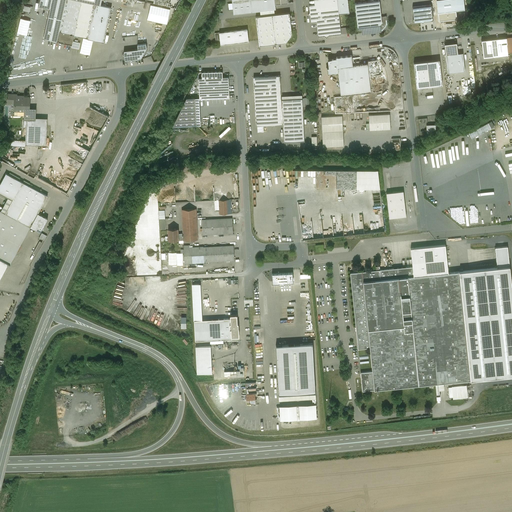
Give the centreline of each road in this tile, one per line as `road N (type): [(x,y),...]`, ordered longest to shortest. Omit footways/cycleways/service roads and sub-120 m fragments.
road 1 (trunk): [(0,467),(173,462),(511,427)]
road 2 (secondary): [(52,306),(200,0)]
road 3 (residential): [(117,71),(117,117),(0,344)]
road 4 (trunk): [(289,447),(217,431),(165,358),(52,306)]
road 5 (trunk): [(68,322),(150,352),(181,392),(176,426),(159,444),(79,459)]
road 6 (trunk): [(511,422),(289,447)]
road 7 (trunk): [(289,447),(79,459)]
road 8 (residential): [(117,71),(303,50)]
road 9 (secondary): [(0,468),(39,336)]
